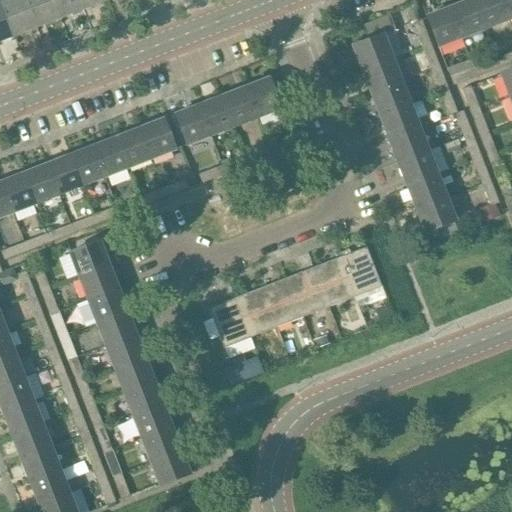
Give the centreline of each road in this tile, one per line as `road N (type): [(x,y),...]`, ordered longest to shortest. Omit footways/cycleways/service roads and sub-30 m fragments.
road 1 (residential): [(203,423),(158,294),(165,280),(361,210),(281,0)]
road 2 (residential): [(275,511),(276,453),(303,415),(511,330)]
road 3 (residential): [(0,109),(276,0)]
